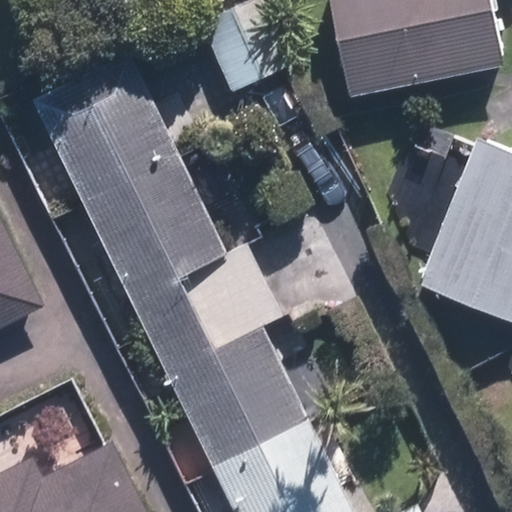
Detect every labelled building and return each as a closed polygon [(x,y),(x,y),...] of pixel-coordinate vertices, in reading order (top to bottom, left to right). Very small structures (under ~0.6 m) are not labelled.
[(272,0),(234,0),(204,15),(240,89),(301,59),(272,0)] [(511,60),(511,44),(503,0),(339,0),(358,91),(511,60)] [(36,92),(242,511),(365,511),(272,321),(293,311),(256,236),(234,247),(134,44),(36,92)] [(511,311),(511,144),(487,135),(431,280),(511,311)] [(0,322),(51,297),(0,198),(0,322)] [(36,454),(0,472),(0,511),(155,511),(117,439),(47,475),(36,454)]
